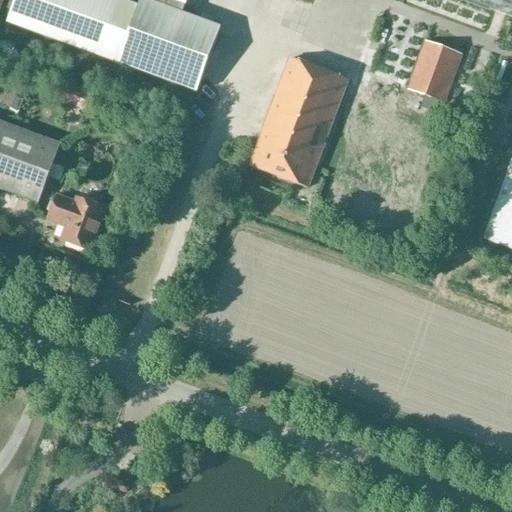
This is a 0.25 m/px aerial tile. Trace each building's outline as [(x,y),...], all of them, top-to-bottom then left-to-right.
[(16,0),(7,25),(120,64),(141,6),(123,0),(16,0)] [(162,0),(189,10),(192,0),(162,0)] [(511,0),(460,0),(511,18),(511,0)] [(220,29),(200,22),(145,2),(121,66),(196,94),(220,29)] [(435,113),(440,102),(445,104),(462,55),(424,41),(406,89),(425,96),(420,107),(435,113)] [(249,166),(308,190),(348,81),(287,60),(249,166)] [(89,95),(61,85),(56,100),(84,110),(89,95)] [(0,189),(39,204),(62,144),(0,121),(0,189)] [(62,241),(88,252),(104,205),(74,194),(70,202),(54,196),(46,219),(66,227),(62,241)] [(108,428),(102,455),(120,459),(127,433),(108,428)] [(121,486),(119,489),(120,492),(123,494),(126,493),(128,490),(127,487),(124,485),(121,486)]
